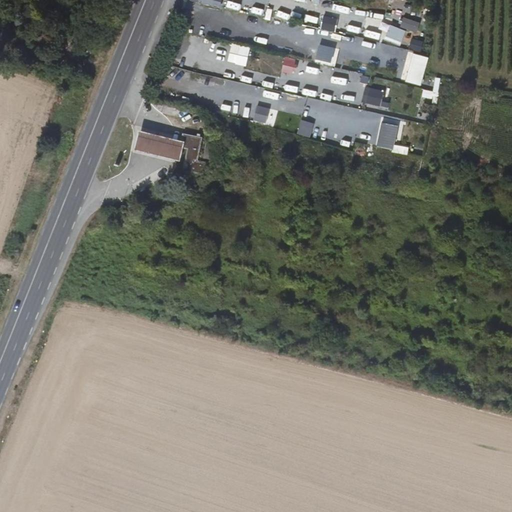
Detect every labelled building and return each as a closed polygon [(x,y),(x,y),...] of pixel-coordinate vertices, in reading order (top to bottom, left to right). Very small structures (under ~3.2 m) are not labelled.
[(305,22),(315,20),(314,10),(304,12),(305,22)] [(403,43),(405,27),(389,25),(387,41),(403,43)] [(38,50),(47,46),(45,40),(36,45),(38,50)] [(178,138),(140,130),(136,148),(173,157),(178,138)] [(196,162),(201,141),(181,137),(178,150),(188,152),(183,173),(201,177),(204,163),(196,162)]
